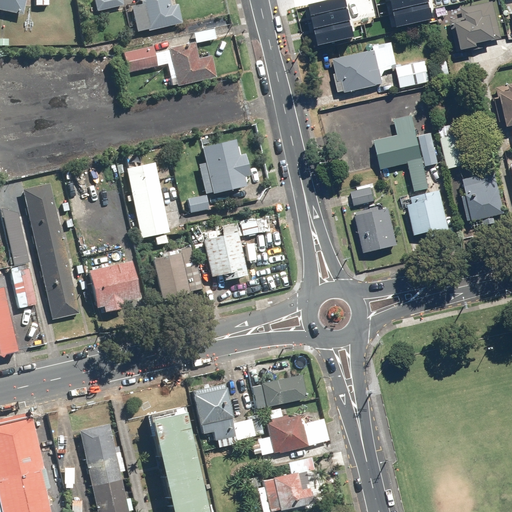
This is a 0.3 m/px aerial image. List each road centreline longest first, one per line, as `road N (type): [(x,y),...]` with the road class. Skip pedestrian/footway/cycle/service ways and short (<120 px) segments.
road 1 (tertiary): [(216,339),(0,390)]
road 2 (tertiary): [(306,205),(259,0)]
road 3 (unknown): [(511,217),(474,64)]
road 4 (unknown): [(114,363),(147,511)]
